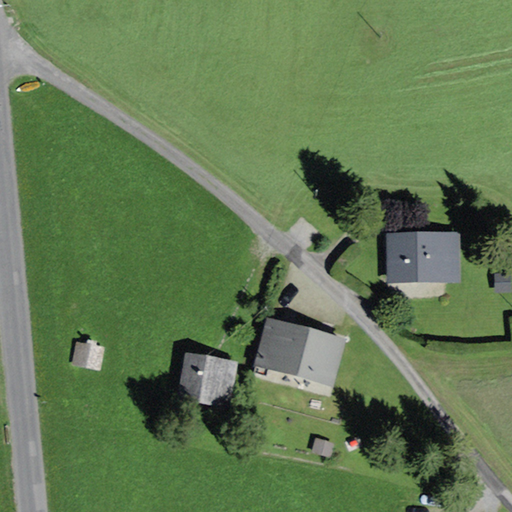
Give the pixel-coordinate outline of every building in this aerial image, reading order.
[(458,279),(457,233),(389,235),(390,281),(458,279)] [(330,381),(341,339),(269,320),(258,363),(330,381)] [(78,340),(73,360),(97,366),(103,346),(78,340)] [(227,405),(234,363),(187,354),(179,396),(227,405)] [(317,439),(317,440),(314,449),(328,454),(332,444),(317,439)]
